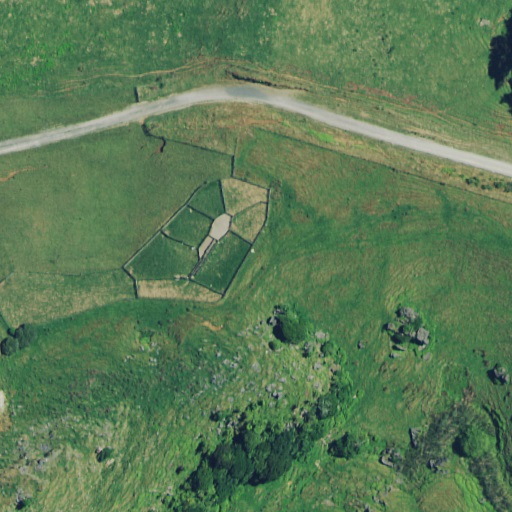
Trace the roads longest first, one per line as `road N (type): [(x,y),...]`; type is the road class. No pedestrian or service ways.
road 1 (unclassified): [(511,166),(255,93)]
road 2 (track): [(0,146),(255,93)]
